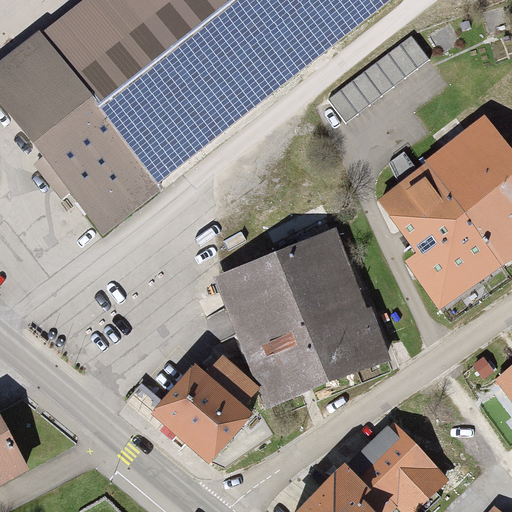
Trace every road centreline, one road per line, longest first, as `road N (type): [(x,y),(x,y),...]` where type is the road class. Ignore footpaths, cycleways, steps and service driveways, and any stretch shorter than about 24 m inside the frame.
road 1 (residential): [(511,308),(216,511)]
road 2 (secondary): [(0,336),(205,511)]
